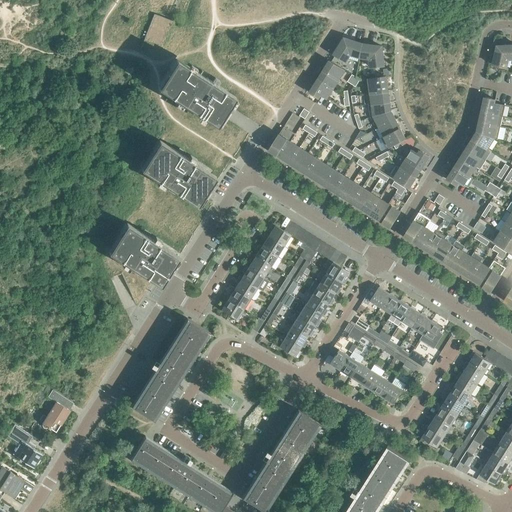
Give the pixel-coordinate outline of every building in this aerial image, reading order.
[(154,14),(144,40),(163,48),(173,22),(154,14)] [(350,54),(360,57),(363,43),(344,37),(334,54),(346,61),(350,54)] [(382,46),(363,43),(360,57),(369,58),(370,67),(384,65),(382,46)] [(511,58),(511,44),(497,45),(493,64),(506,67),(508,59),(511,58)] [(217,125),(230,106),(236,96),(226,90),(217,84),(212,81),(205,77),(199,73),(194,70),(188,66),(187,65),(177,59),(158,87),(168,94),(177,100),(183,103),(184,104),(190,108),(192,109),(217,125)] [(330,60),(324,70),(339,79),(345,70),(330,60)] [(339,79),(324,70),(318,79),(333,88),(339,79)] [(347,81),(351,84),(356,77),(352,74),(347,81)] [(365,79),(367,93),(388,90),(386,76),(365,79)] [(351,84),(354,85),(355,86),(360,79),(356,77),(351,84)] [(310,91),(319,97),(321,94),(327,98),(333,88),(318,79),(310,91)] [(390,101),(388,90),(367,93),(368,104),(390,101)] [(485,97),(482,111),(499,115),(502,116),(505,105),(494,102),(495,99),(485,97)] [(370,117),(374,116),(391,110),(390,101),(368,104),(370,117)] [(304,108),(299,115),(305,119),(309,112),(304,108)] [(395,118),(391,110),(374,116),(379,127),(395,118)] [(497,125),(499,115),(482,111),(479,121),(497,125)] [(379,127),(384,136),(400,128),(395,118),(379,127)] [(479,121),(477,131),(494,137),(494,138),(497,139),(500,126),(497,125),(479,121)] [(303,129),(309,132),(311,128),(305,124),(303,129)] [(277,154),(281,156),(291,141),(296,134),(284,126),(269,149),(277,154)] [(317,132),(311,128),(309,132),(315,136),(317,132)] [(387,148),(393,144),(401,140),(405,138),(400,128),(384,136),(381,138),(387,148)] [(487,148),(494,138),(494,137),(477,131),(472,138),(487,148)] [(320,140),(326,143),(329,139),(323,135),(320,140)] [(472,138),(467,148),(482,157),(487,148),(472,138)] [(206,169),(169,146),(159,139),(141,168),(151,174),(198,204),(216,176),(206,169)] [(335,143),(329,139),(326,143),(332,147),(335,143)] [(401,140),(393,144),(395,147),(396,149),(403,145),(401,140)] [(281,156),(290,162),(300,147),(291,141),(281,156)] [(290,162),(299,168),(308,153),(300,147),(290,162)] [(338,151),(344,155),(347,151),(341,147),(338,151)] [(476,166),(482,157),(467,148),(461,157),(476,166)] [(421,168),(429,156),(420,150),(418,153),(412,149),(406,159),(421,168)] [(350,159),(353,155),(347,151),(344,155),(350,159)] [(299,168),(307,173),(317,158),(308,153),(299,168)] [(461,157),(455,166),(470,175),(476,166),(461,157)] [(307,173),(317,179),(326,164),(317,158),(307,173)] [(356,163),(363,167),(365,162),(359,159),(356,163)] [(415,177),(421,168),(406,159),(400,168),(415,177)] [(371,166),(365,162),(363,167),(369,170),(371,166)] [(317,179),(326,185),(335,170),(326,164),(317,179)] [(464,185),(470,175),(455,166),(447,178),(456,184),(458,181),(464,185)] [(400,168),(394,177),(409,187),(415,177),(400,168)] [(326,185),(335,190),(344,175),(335,170),(326,185)] [(374,174),(380,178),(383,174),(377,170),(374,174)] [(389,177),(383,174),(380,178),(386,182),(389,177)] [(353,181),(344,175),(335,190),(344,196),(353,181)] [(362,187),(353,181),(344,196),(353,202),(362,187)] [(391,185),(398,189),(400,185),(394,181),(391,185)] [(490,182),(487,186),(494,190),(497,186),(490,182)] [(406,188),(400,185),(398,189),(396,192),(401,195),(406,188)] [(487,186),(485,190),(491,194),(494,190),(487,186)] [(371,192),(362,187),(353,202),(362,207),(371,192)] [(362,207),(370,213),(380,198),(382,195),(373,189),(371,192),(362,207)] [(439,194),(434,201),(440,204),(444,197),(439,194)] [(393,196),(388,203),(389,204),(379,219),(383,221),(391,226),(405,203),(393,196)] [(388,203),(380,198),(370,213),(379,219),(389,204),(388,203)] [(435,205),(428,201),(425,206),(431,210),(435,205)] [(438,214),(444,218),(447,214),(440,210),(438,214)] [(431,219),(419,212),(404,235),(412,240),(416,242),(426,227),(431,219)] [(453,218),(447,214),(444,218),(450,222),(453,218)] [(290,220),(284,230),(288,234),(295,223),(290,220)] [(477,221),(473,227),(478,230),(482,224),(477,221)] [(126,262),(151,278),(161,284),(179,256),(177,254),(169,250),(127,222),(108,251),(126,262)] [(456,226),(462,230),(465,226),(459,222),(456,226)] [(511,225),(506,222),(501,231),(511,238),(511,225)] [(266,233),(265,234),(284,245),(290,235),(288,234),(284,230),(272,223),(268,229),(271,231),(268,235),(266,233)] [(295,223),(288,234),(290,235),(291,235),(294,237),(296,234),(300,227),(295,223)] [(471,229),(465,226),(462,230),(468,234),(471,229)] [(300,227),(296,234),(294,237),(299,240),(305,230),(300,227)] [(434,233),(426,227),(416,242),(425,248),(435,233),(434,233)] [(299,240),(304,243),(311,233),(305,230),(299,240)] [(425,248),(434,254),(444,239),(446,236),(436,230),(434,233),(435,233),(425,248)] [(509,250),(511,246),(511,238),(501,231),(495,241),(509,250)] [(307,245),(309,247),(316,236),(311,233),(304,243),(307,245)] [(474,237),(480,241),(483,237),(477,233),(474,237)] [(284,245),(265,234),(263,237),(266,239),(262,246),(259,244),(277,256),(284,245)] [(311,248),(314,250),(321,240),(316,236),(309,247),(311,248)] [(489,241),(483,237),(480,241),(486,245),(489,241)] [(453,244),(444,239),(434,254),(443,259),(453,244)] [(316,251),(319,253),(326,243),(321,240),(314,250),(316,251)] [(326,243),(319,253),(325,257),(331,246),(326,243)] [(252,255),(270,266),(277,256),(259,244),(257,247),(260,249),(255,256),(252,254),(252,255)] [(443,259),(452,265),(462,250),(453,244),(443,259)] [(305,259),(308,254),(311,248),(309,247),(307,245),(303,251),(300,256),(303,258),(305,259)] [(492,249),(498,253),(501,248),(495,245),(492,249)] [(336,249),(331,246),(325,257),(330,260),(336,249)] [(316,251),(314,250),(311,248),(308,254),(305,259),(306,260),(309,262),(312,257),(316,251)] [(501,248),(498,253),(496,255),(502,259),(506,252),(501,248)] [(332,262),(334,263),(341,252),(336,249),(330,260),(332,261),(332,262)] [(471,256),(462,250),(452,265),(462,271),(471,256)] [(346,256),(341,252),(334,263),(340,266),(346,256)] [(474,252),(471,256),(462,271),(471,277),(480,262),(483,257),(474,252)] [(270,266),(252,255),(250,258),(253,260),(248,267),(246,265),(245,265),(264,277),(270,266)] [(294,264),(296,265),(298,266),(303,258),(300,256),(296,263),(294,264)] [(494,259),(489,267),(480,282),(483,285),(491,290),(506,267),(494,259)] [(306,268),(309,262),(306,260),(301,268),(304,270),(306,268)] [(341,282),(344,284),(346,281),(343,279),(348,272),(348,271),(340,266),(334,263),(332,262),(326,272),(341,282)] [(489,267),(480,262),(471,277),(480,282),(489,267)] [(239,276),(257,288),(262,291),(269,280),(264,277),(245,265),(243,268),(246,270),(242,277),(239,275),(239,276)] [(292,277),(296,270),(297,268),(296,268),(293,266),(288,275),(292,277)] [(299,270),(296,276),(294,279),(298,281),(303,272),(299,270)] [(341,282),(326,272),(319,283),(335,293),(337,295),(338,294),(340,290),(340,288),(338,287),(341,282)] [(257,288),(239,276),(237,279),(240,281),(235,288),(232,286),(232,287),(250,298),(257,288)] [(290,279),(286,277),(281,285),(285,288),(290,279)] [(330,300),(335,293),(319,283),(314,280),(308,290),(312,293),(328,303),(331,305),(333,302),(330,300)] [(293,281),(287,289),(291,292),(296,283),(293,281)] [(381,307),(390,293),(380,286),(379,286),(370,300),(371,301),(371,300),(381,307)] [(226,297),(225,297),(244,309),(250,298),(232,287),(230,289),(233,291),(228,298),(226,297)] [(278,298),(284,290),(280,287),(274,296),(278,298)] [(286,291),(281,300),(284,302),(290,293),(286,291)] [(328,303),(312,293),(306,304),(321,314),(324,316),(326,312),(323,310),(328,303)] [(391,314),(400,300),(390,293),(381,307),(391,314)] [(244,309),(225,297),(223,300),(226,302),(221,309),(237,319),(244,309)] [(272,309),(277,300),(273,298),(268,306),(272,309)] [(400,300),(391,314),(402,320),(411,306),(400,300)] [(279,302),(274,310),(278,313),(283,304),(279,302)] [(317,321),(321,314),(306,304),(299,314),(314,325),(315,324),(317,326),(320,323),(317,321)] [(411,306),(402,320),(412,327),(421,313),(411,306)] [(265,319),(270,311),(267,308),(261,317),(265,319)] [(282,318),(276,315),(273,312),(267,321),(271,323),(273,321),(274,322),(280,322),(282,318)] [(421,313),(412,327),(423,334),(432,320),(421,313)] [(296,327),(308,335),(311,337),(313,333),(310,331),(314,325),(299,314),(292,325),(296,327)] [(159,361),(158,362),(157,364),(153,362),(150,366),(154,368),(155,368),(157,370),(134,406),(131,405),(154,420),(152,418),(179,375),(182,376),(180,374),(207,331),(210,333),(210,332),(187,318),(186,318),(189,320),(161,363),(159,361)] [(252,329),(257,332),(263,321),(258,318),(252,329)] [(356,323),(366,330),(369,325),(359,318),(356,323)] [(432,320),(423,334),(434,341),(443,326),(442,326),(432,320)] [(259,333),(264,337),(271,326),(266,323),(259,333)] [(296,327),(292,325),(286,335),(296,342),(301,345),(304,347),(306,344),(303,342),(308,335),(296,327)] [(365,333),(354,326),(351,331),(361,338),(365,333)] [(368,331),(377,337),(379,333),(371,328),(368,331)] [(375,339),(367,334),(365,338),(373,343),(375,339)] [(379,338),(387,343),(390,340),(381,334),(379,338)] [(297,352),(301,345),(296,342),(286,335),(279,346),(279,345),(279,346),(296,356),(297,358),(300,354),(297,352)] [(386,346),(377,341),(375,344),(383,350),(386,346)] [(390,345),(398,350),(400,346),(392,341),(390,345)] [(396,353),(388,347),(386,351),(394,356),(396,353)] [(400,351),(408,357),(411,353),(402,348),(400,351)] [(491,348),(484,358),(489,361),(496,351),(491,348)] [(331,364),(341,370),(350,356),(339,350),(340,349),(339,349),(330,364),(331,364)] [(412,350),(411,353),(408,357),(423,366),(426,361),(422,358),(423,356),(412,350)] [(474,356),(469,363),(485,372),(491,363),(491,362),(489,361),(484,358),(473,350),(471,354),(474,356)] [(496,351),(489,361),(491,362),(495,364),(501,354),(496,351)] [(404,363),(407,359),(398,354),(396,358),(404,363)] [(506,357),(501,354),(495,364),(500,367),(506,357)] [(350,356),(341,370),(352,377),(360,363),(350,356)] [(500,367),(505,371),(511,360),(506,357),(500,367)] [(407,359),(404,363),(403,365),(414,371),(418,366),(407,359)] [(485,372),(469,363),(466,361),(464,364),(467,366),(462,373),(478,383),(485,372)] [(352,377),(362,384),(371,370),(360,363),(352,377)] [(362,384),(372,390),(381,376),(371,370),(362,384)] [(460,377),(456,384),(471,394),(478,383),(462,373),(460,371),(457,375),(460,377)] [(507,381),(508,382),(511,376),(511,375),(510,374),(508,372),(501,383),(504,385),(507,381)] [(372,390),(383,397),(392,383),(381,376),(372,390)] [(392,383),(383,397),(393,403),(394,404),(406,384),(395,377),(392,383)] [(454,387),(449,394),(465,404),(471,394),(456,384),(453,382),(451,385),(454,387)] [(504,385),(501,383),(495,392),(499,394),(504,385)] [(505,398),(511,389),(507,387),(502,395),(505,398)] [(50,429),(55,432),(69,411),(69,410),(74,403),(52,389),(48,396),(56,401),(47,417),(43,415),(39,421),(42,423),(42,424),(47,427),(47,428),(49,429),(50,429)] [(46,395),(40,391),(34,401),(39,405),(46,395)] [(465,404),(449,394),(446,392),(444,396),(447,398),(442,405),(458,415),(465,404)] [(492,404),(498,396),(494,394),(489,402),(492,404)] [(500,398),(495,406),(498,408),(504,400),(500,398)] [(440,408),(436,415),(451,425),(458,415),(442,405),(440,403),(437,406),(440,408)] [(486,415),(491,406),(488,404),(482,413),(486,415)] [(494,408),(488,417),(492,419),(497,410),(494,408)] [(263,453),(267,456),(265,459),(268,461),(244,498),(242,496),(242,497),(265,511),(262,509),(318,423),(320,424),(321,424),(297,409),(300,411),(272,454),(269,452),(265,450),(263,453)] [(434,419),(429,426),(445,436),(451,425),(436,415),(433,414),(431,417),(434,419)] [(479,425),(484,417),(481,414),(475,423),(479,425)] [(487,419),(482,427),(485,429),(490,421),(487,419)] [(14,424),(7,435),(11,438),(19,443),(17,446),(16,446),(17,447),(13,453),(12,453),(33,467),(42,453),(33,448),(35,446),(28,441),(32,435),(14,424)] [(445,436),(429,426),(426,424),(424,427),(427,429),(422,436),(422,437),(438,447),(438,446),(445,436)] [(472,436),(478,427),(474,425),(469,434),(472,436)] [(480,429),(475,437),(479,440),(484,431),(480,429)] [(500,442),(511,449),(511,434),(507,431),(500,442)] [(192,459),(188,457),(186,461),(182,459),(181,461),(144,438),(145,436),(145,435),(130,458),(131,459),(132,456),(219,511),(218,511),(219,511),(224,505),(233,491),(232,491),(231,493),(187,466),(189,463),(190,463),(192,459)] [(466,447),(471,438),(468,436),(462,444),(466,447)] [(474,440),(470,446),(475,449),(479,443),(474,440)] [(493,452),(509,462),(511,464),(511,463),(511,459),(511,457),(511,449),(500,442),(493,452)] [(374,511),(380,503),(383,504),(381,502),(408,459),(411,460),(388,445),(388,446),(390,447),(363,490),(360,489),(358,492),(354,490),(352,493),(358,497),(348,511),(374,511)] [(452,456),(458,459),(464,449),(459,445),(452,456)] [(487,463),(502,473),(505,475),(507,471),(504,470),(509,462),(493,452),(487,463)] [(464,455),(460,461),(465,464),(469,458),(464,455)] [(480,473),(498,485),(500,482),(498,480),(502,473),(487,463),(480,473)] [(0,488),(13,497),(24,480),(2,466),(0,469),(0,488)]
